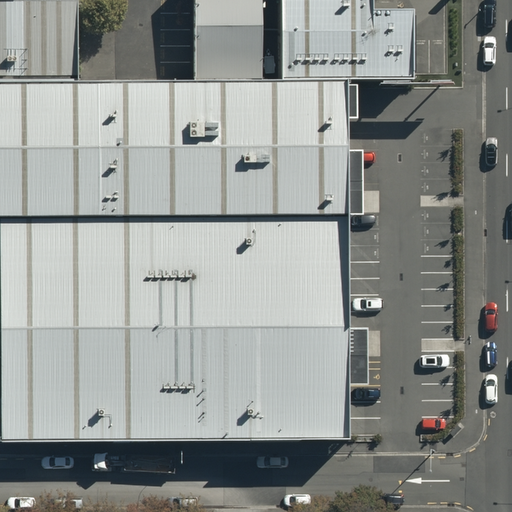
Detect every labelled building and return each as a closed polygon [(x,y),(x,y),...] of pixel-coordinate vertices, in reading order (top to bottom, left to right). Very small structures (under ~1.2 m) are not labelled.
[(192,0),(193,81),(261,81),(260,0),(192,0)] [(372,0),(279,0),(281,81),(345,81),(412,82),(412,74),(413,14),(373,13),(372,0)] [(0,3),(0,83),(78,83),(77,3),(0,3)] [(345,84),(0,85),(0,217),(1,218),(346,216),(345,84)] [(346,216),(1,218),(1,259),(1,322),(2,434),(2,442),(348,443),(348,437),(346,216)]
